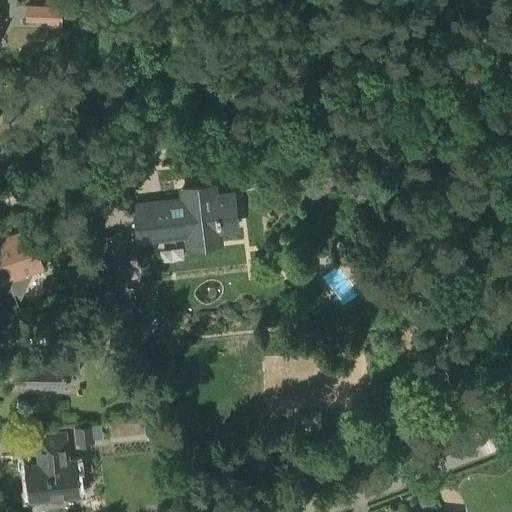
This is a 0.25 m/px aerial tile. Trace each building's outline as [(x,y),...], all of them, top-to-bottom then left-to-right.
[(47,26),(65,27),(65,22),(66,8),(55,7),(55,5),(26,4),(26,20),(48,21),(47,26)] [(9,86),(0,85),(0,95),(1,95),(9,95),(9,86)] [(81,135),(81,157),(95,157),(95,135),(81,135)] [(177,196),(128,202),(133,243),(181,238),(182,249),(220,244),(219,233),(237,231),(232,189),(215,191),(214,183),(176,188),(177,196)] [(0,249),(0,250),(0,282),(8,279),(16,304),(17,303),(17,302),(30,274),(30,272),(41,268),(28,229),(0,238),(0,249)] [(116,232),(97,239),(108,271),(128,265),(116,232)] [(148,337),(142,318),(127,323),(133,342),(148,337)] [(19,357),(18,388),(34,389),(34,391),(48,392),(48,389),(63,389),(64,373),(78,373),(78,334),(48,334),(48,357),(19,357)] [(282,356),(263,359),(268,389),(287,386),(282,356)] [(92,426),(74,428),(75,445),(94,443),(92,426)] [(38,466),(24,468),(27,499),(75,494),(72,463),(65,463),(61,433),(35,436),(38,466)]
